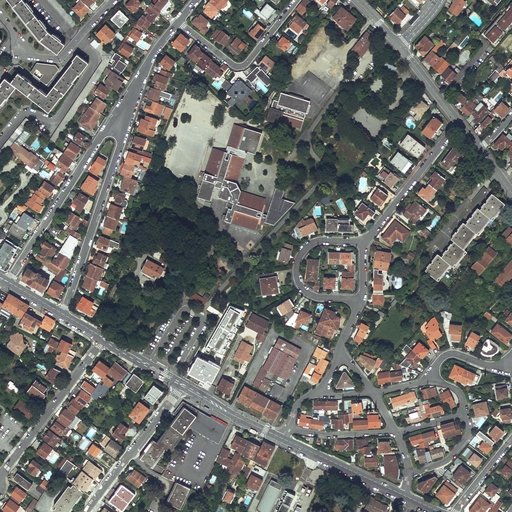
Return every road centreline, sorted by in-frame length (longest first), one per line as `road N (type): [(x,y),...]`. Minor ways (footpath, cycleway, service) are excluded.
road 1 (residential): [(62,313),(128,104)]
road 2 (residential): [(7,281),(128,104)]
road 3 (residential): [(0,476),(103,338)]
road 4 (residential): [(178,22),(241,66),(296,0)]
road 5 (residential): [(361,246),(315,241),(296,264),(309,294),(361,299)]
road 6 (residential): [(181,385),(85,511)]
road 7 (residential): [(458,122),(361,246)]
road 8 (secondary): [(282,438),(402,494)]
road 9 (residential): [(19,46),(60,58),(114,0)]
